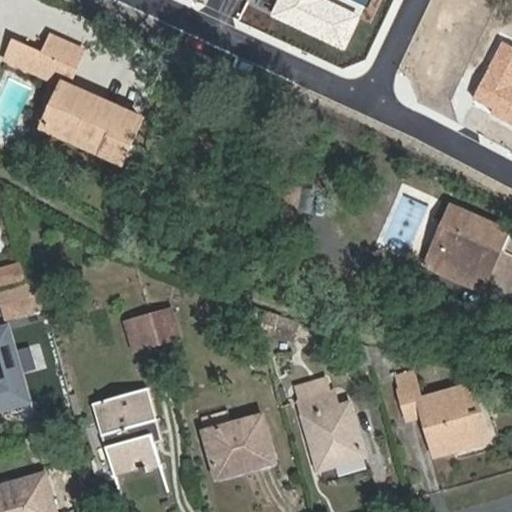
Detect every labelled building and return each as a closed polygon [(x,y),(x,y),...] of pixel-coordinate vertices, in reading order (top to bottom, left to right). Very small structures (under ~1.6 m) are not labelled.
[(278,0),(271,15),(306,31),(343,49),(359,17),(323,0),(278,0)] [(50,78),(66,85),(83,49),(53,36),(45,53),(59,59),(50,78)] [(511,44),(503,40),(472,97),(492,108),(491,112),(511,123),(511,44)] [(9,59),(50,78),(59,59),(45,53),(18,41),(9,59)] [(47,127),(123,161),(142,120),(66,85),(47,127)] [(276,183),(268,230),(293,234),(301,188),(276,183)] [(485,254),(495,259),(507,230),(453,206),(428,264),(472,283),(485,254)] [(483,287),(495,259),(485,254),(472,283),(483,287)] [(12,266),(16,280),(25,278),(21,263),(12,266)] [(0,269),(0,284),(16,280),(12,266),(0,269)] [(185,285),(170,280),(166,289),(181,295),(185,285)] [(34,310),(28,290),(1,298),(7,318),(34,310)] [(151,315),(159,345),(181,338),(173,309),(151,315)] [(272,334),(279,315),(268,311),(262,331),(272,334)] [(136,351),(159,345),(151,315),(128,322),(136,351)] [(293,341),(300,321),(281,315),(276,335),(293,341)] [(0,409),(30,401),(9,327),(0,329),(0,409)] [(324,379),(306,383),(309,395),(327,390),(324,379)] [(309,395),(306,383),(299,385),(321,469),(368,456),(353,401),(337,404),(333,389),(327,390),(309,395)] [(472,383),(452,388),(455,398),(475,392),(472,383)] [(455,398),(452,388),(422,396),(419,386),(401,391),(409,419),(425,415),(437,455),(454,450),(452,442),(486,431),(475,392),(455,398)] [(149,389),(96,404),(116,477),(144,469),(145,472),(162,467),(156,443),(163,441),(149,389)] [(203,418),(207,432),(231,425),(226,411),(203,418)] [(231,425),(207,432),(219,477),(276,461),(264,416),(231,425)] [(489,440),(486,431),(452,442),(454,450),(489,440)] [(57,511),(47,473),(0,486),(0,511),(57,511)]
